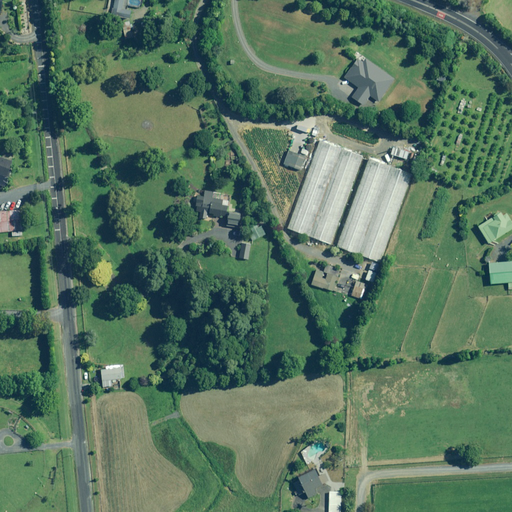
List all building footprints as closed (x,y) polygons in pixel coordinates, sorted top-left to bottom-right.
[(124,0),(114,0),(112,16),(131,19),(133,9),(124,7),(124,0)] [(393,80),(362,58),(359,62),(354,58),(341,77),(355,87),(349,96),(361,105),(367,96),(376,102),(393,80)] [(314,145),(283,231),(377,264),(408,178),(314,145)] [(407,152),(391,147),(389,154),(405,159),(407,152)] [(304,156),(285,150),(280,164),(299,171),(304,156)] [(13,161),(0,156),(0,174),(8,177),(13,161)] [(202,196),(195,195),(192,211),(197,212),(196,218),(204,219),(204,212),(210,213),(210,216),(219,217),(219,216),(224,216),(223,224),(237,226),(239,212),(225,210),(227,199),(211,197),(211,193),(202,191),(202,196)] [(25,209),(0,211),(0,231),(27,229),(25,209)] [(511,226),(502,210),(475,226),(485,244),(511,227),(511,226)] [(250,241),(264,234),(258,223),(249,228),(252,233),(247,235),(250,241)] [(249,244),(239,243),(237,258),(247,259),(249,244)] [(487,284),(506,282),(506,290),(511,289),(511,282),(511,281),(511,260),(485,263),(487,284)] [(377,265),(368,261),(366,268),(375,272),(377,265)] [(321,271),(313,269),(309,285),(332,292),(339,270),(324,265),(322,272),(325,273),(323,280),(319,278),(321,271)] [(368,285),(354,281),(349,297),(363,301),(368,285)] [(124,378),(124,365),(107,366),(108,369),(103,370),(104,386),(113,385),(112,379),(124,378)] [(312,469),(294,477),(304,500),(314,495),(311,488),(328,480),(325,472),(315,476),(312,469)] [(330,491),(326,491),(325,511),(339,511),(340,492),(335,492),(335,486),(330,486),(330,491)]
